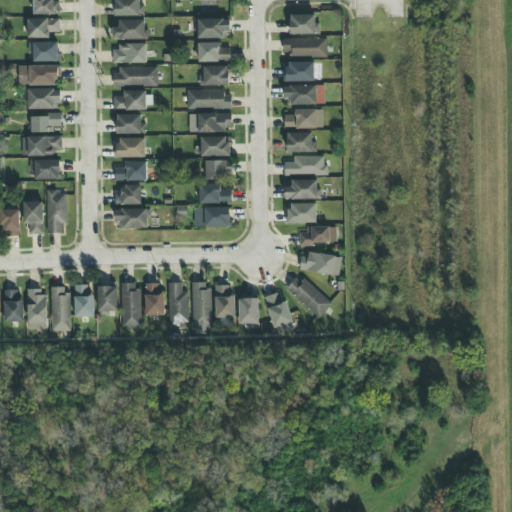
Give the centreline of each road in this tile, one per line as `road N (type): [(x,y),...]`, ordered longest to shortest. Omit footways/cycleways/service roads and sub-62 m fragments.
road 1 (residential): [(257,254),(0,262)]
road 2 (residential): [(87,257),(84,0)]
road 3 (residential): [(257,0),(257,254)]
